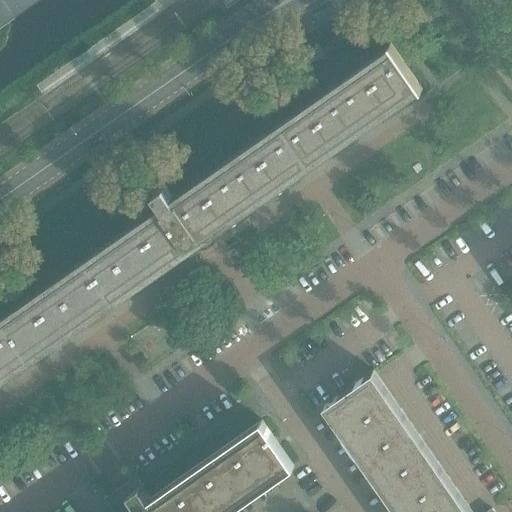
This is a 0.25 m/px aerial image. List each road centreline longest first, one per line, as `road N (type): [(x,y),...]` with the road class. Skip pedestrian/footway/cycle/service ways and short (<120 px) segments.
road 1 (residential): [(27,511),(376,266)]
road 2 (tertiary): [(0,200),(205,55)]
road 3 (residential): [(511,458),(376,266)]
road 4 (residential): [(376,266),(511,170)]
